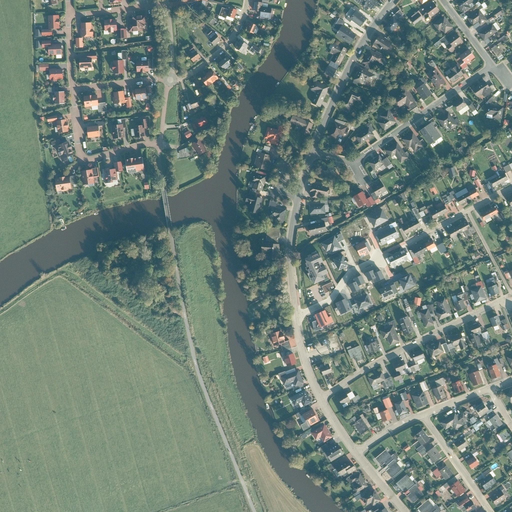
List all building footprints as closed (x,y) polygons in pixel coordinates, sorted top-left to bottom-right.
[(366,0),(362,6),(371,13),(379,3),(374,0),(366,0)] [(474,3),(472,0),(461,0),(457,3),(464,13),(471,9),(469,6),(474,3)] [(262,2),(254,1),(253,10),(260,11),(259,17),(270,19),(272,8),(262,6),(262,2)] [(440,11),(433,3),(425,9),(431,17),(440,11)] [(238,11),(229,8),(229,10),(222,8),(219,17),(226,19),(227,16),(235,19),(238,11)] [(487,21),(479,10),(467,18),(473,26),(478,22),(481,25),(487,21)] [(367,18),(356,11),(350,19),(361,27),(367,18)] [(414,19),(412,21),(416,25),(425,17),(419,11),(412,17),(414,19)] [(133,22),(128,23),(129,32),(143,31),(143,28),(145,25),(148,25),(147,15),(135,16),(132,18),(133,22)] [(59,16),(48,16),(48,29),(60,29),(59,16)] [(400,22),(394,16),(385,27),(391,33),(400,22)] [(453,27),(445,17),(434,25),(439,30),(441,28),(446,33),(453,27)] [(117,20),(104,20),(105,31),(117,30),(117,20)] [(91,23),(81,23),(81,29),(80,29),(80,37),(93,37),(93,29),(92,29),(91,23)] [(257,26),(250,23),(247,31),(255,34),(257,26)] [(498,31),(493,24),(479,33),(484,41),(498,31)] [(351,30),(343,25),(336,36),(351,45),(357,35),(350,31),(351,30)] [(128,38),(127,28),(119,29),(119,38),(128,38)] [(211,38),(208,40),(214,46),(221,40),(212,31),(208,35),(211,38)] [(463,41),(456,33),(448,40),(454,48),(463,41)] [(392,42),(379,34),(373,44),(386,53),(392,42)] [(248,45),(240,40),(235,48),(243,52),(248,45)] [(507,50),(501,42),(491,49),(497,57),(507,50)] [(348,50),(335,43),(330,52),(335,55),(331,61),(340,65),(348,50)] [(62,55),(62,44),(49,45),(49,55),(62,55)] [(192,54),(189,56),(194,63),(201,58),(194,47),(190,51),(192,54)] [(385,58),(369,49),(362,63),(372,68),(375,62),(381,65),(385,58)] [(474,58),(469,49),(459,56),(465,64),(474,58)] [(119,60),(129,59),(128,50),(123,50),(123,53),(119,53),(119,60)] [(233,64),(227,56),(219,63),(225,71),(233,64)] [(92,57),(79,58),(80,68),(92,67),(92,57)] [(433,69),(438,66),(432,58),(428,61),(433,69)] [(124,60),(113,61),(113,74),(124,73),(124,60)] [(148,61),(136,61),(137,72),(148,71),(148,61)] [(237,64),(242,70),(245,68),(239,62),(237,64)] [(463,75),(456,65),(450,70),(452,73),(447,76),(452,82),(463,75)] [(336,70),(329,66),(325,74),(333,77),(336,70)] [(376,75),(360,67),(354,80),(362,84),(364,80),(372,83),(376,75)] [(63,79),(62,69),(50,69),(50,79),(63,79)] [(219,79),(212,70),(201,78),(208,87),(219,79)] [(447,84),(436,70),(428,75),(438,90),(447,84)] [(329,87),(315,80),(311,89),(317,92),(312,103),(321,107),(329,87)] [(485,81),(473,90),(478,97),(482,94),(484,97),(492,92),(485,81)] [(433,96),(424,83),(416,89),(424,101),(433,96)] [(146,88),(135,89),(136,100),(147,99),(146,88)] [(364,95),(350,89),(342,106),(352,110),(356,101),(360,103),(364,95)] [(415,101),(407,89),(400,93),(402,96),(395,101),(399,108),(406,104),(408,107),(415,101)] [(124,92),(113,93),(114,99),(113,99),(114,104),(127,103),(126,98),(124,98),(124,92)] [(65,93),(54,93),(54,104),(65,104),(65,93)] [(97,95),(84,97),(85,107),(98,105),(97,95)] [(462,98),(452,104),(458,112),(467,106),(462,98)] [(198,99),(190,102),(192,109),(201,106),(198,99)] [(504,108),(487,105),(486,114),(494,115),(493,118),(502,119),(504,108)] [(397,123),(388,111),(381,117),(383,120),(378,123),(385,132),(397,123)] [(449,112),(438,120),(444,128),(447,126),(451,130),(458,125),(449,112)] [(206,116),(197,120),(200,128),(209,125),(206,116)] [(313,124),(293,116),(290,123),(302,128),(300,133),(308,136),(313,124)] [(67,120),(57,121),(58,133),(68,132),(67,120)] [(347,127),(334,122),(329,136),(337,139),(339,134),(343,136),(347,127)] [(431,123),(420,131),(430,145),(441,137),(431,123)] [(123,124),(112,126),(114,139),(125,137),(123,124)] [(144,125),(134,126),(135,137),(145,136),(144,125)] [(98,126),(87,127),(89,138),(100,136),(98,126)] [(283,131),(268,127),(265,139),(269,140),(268,143),(279,146),(283,131)] [(374,135),(369,128),(356,137),(361,144),(374,135)] [(185,133),(188,138),(193,135),(190,130),(185,133)] [(413,132),(403,139),(408,148),(411,146),(414,152),(422,146),(413,132)] [(202,138),(191,144),(194,150),(196,149),(200,155),(207,151),(204,145),(205,144),(202,138)] [(68,141),(56,146),(62,162),(68,160),(67,157),(74,155),(68,141)] [(397,142),(386,150),(391,158),(395,155),(401,163),(408,158),(397,142)] [(188,147),(179,151),(182,159),(192,155),(188,147)] [(273,157),(258,152),(254,167),(269,171),(273,157)] [(379,156),(369,163),(374,171),(384,164),(379,156)] [(143,158),(125,161),(127,172),(145,170),(143,158)] [(327,171),(319,169),(317,177),(333,181),(336,168),(328,166),(327,171)] [(116,169),(104,171),(106,183),(113,182),(113,180),(117,180),(116,169)] [(93,170),(81,171),(83,185),(94,183),(93,170)] [(267,177),(253,172),(250,182),(254,183),(253,188),(263,191),(267,177)] [(505,173),(497,178),(501,184),(508,179),(505,173)] [(70,176),(55,179),(57,191),(71,189),(70,176)] [(497,178),(490,182),(493,188),(501,184),(497,178)] [(386,191),(381,182),(372,188),(377,196),(386,191)] [(330,187),(312,183),(310,194),(311,194),(310,197),(320,198),(320,195),(328,197),(330,187)] [(435,186),(430,189),(434,195),(439,193),(435,186)] [(477,189),(457,199),(460,205),(479,195),(477,189)] [(362,192),(353,197),(358,207),(367,202),(362,192)] [(402,202),(408,199),(404,193),(398,196),(402,202)] [(447,194),(443,196),(447,204),(454,201),(451,195),(448,196),(447,194)] [(263,199),(247,195),(245,203),(251,204),(249,211),(259,214),(263,199)] [(277,201),(270,200),(269,207),(270,207),(276,208),(277,201)] [(325,204),(309,205),(309,214),(326,214),(325,204)] [(445,205),(438,209),(441,215),(448,211),(445,205)] [(496,206),(488,210),(492,217),(499,213),(496,206)] [(276,208),(270,207),(268,217),(274,218),(273,221),(283,223),(286,210),(276,208)] [(382,209),(367,217),(373,228),(388,220),(382,209)] [(438,209),(430,213),(434,219),(441,215),(438,209)] [(488,210),(481,214),(484,221),(492,217),(488,210)] [(418,220),(410,224),(414,230),(421,226),(418,220)] [(324,222),(308,225),(310,235),(326,232),(324,222)] [(467,222),(448,232),(452,239),(464,232),(470,228),(467,222)] [(410,224),(403,227),(406,234),(414,230),(410,224)] [(280,228),(267,227),(266,241),(274,241),(273,244),(279,244),(280,228)] [(382,245),(399,237),(394,227),(377,235),(382,245)] [(476,232),(473,227),(470,228),(464,232),(467,238),(476,232)] [(334,236),(321,243),(326,252),(330,250),(332,254),(341,249),(338,242),(336,239),(334,236)] [(266,241),(262,240),(261,253),(273,254),(273,244),(274,241),(266,241)] [(432,240),(425,244),(428,250),(436,246),(432,240)] [(364,241),(355,246),(360,256),(369,252),(364,241)] [(279,244),(273,244),(273,254),(272,260),(279,260),(281,244),(279,244)] [(417,257),(428,250),(425,244),(413,250),(417,257)] [(400,263),(409,259),(404,250),(396,254),(400,263)] [(303,259),(314,284),(325,279),(323,275),(328,273),(324,265),(321,267),(320,263),(323,262),(319,252),(303,259)] [(392,267),(400,263),(396,254),(387,258),(392,267)] [(343,255),(333,259),(338,270),(348,266),(343,255)] [(372,270),(366,273),(369,280),(376,278),(377,281),(383,278),(380,271),(374,274),(372,270)] [(410,275),(399,280),(403,290),(414,286),(410,275)] [(356,282),(349,285),(352,291),(359,288),(358,285),(364,282),(361,276),(355,278),(356,282)] [(331,282),(322,286),(324,293),(328,291),(330,290),(329,287),(333,285),(331,282)] [(389,284),(379,289),(383,299),(394,294),(390,286),(389,284)] [(496,284),(488,287),(491,296),(499,293),(496,284)] [(481,286),(471,291),(476,303),(486,299),(481,286)] [(367,294),(354,300),(356,304),(358,310),(371,304),(367,294)] [(441,311),(436,313),(439,321),(452,315),(445,298),(437,302),(441,311)] [(336,303),(340,314),(350,310),(346,299),(336,303)] [(463,300),(454,303),(458,311),(466,308),(463,300)] [(411,315),(414,314),(408,302),(405,303),(411,315)] [(317,320),(320,327),(333,322),(331,316),(328,318),(325,310),(315,315),(317,320)] [(428,310),(420,313),(426,328),(434,325),(428,310)] [(498,315),(490,318),(493,327),(501,324),(498,315)] [(408,316),(398,320),(405,336),(414,332),(408,316)] [(320,327),(317,320),(312,322),(314,331),(321,329),(320,327)] [(478,323),(469,326),(472,334),(478,333),(481,331),(478,323)] [(393,326),(380,331),(383,339),(387,338),(390,346),(400,342),(393,326)] [(282,331),(271,334),(274,346),(285,342),(282,331)] [(489,331),(482,333),(485,340),(491,338),(489,331)] [(462,333),(450,338),(454,346),(458,345),(460,350),(468,347),(462,333)] [(482,343),(478,333),(472,334),(470,335),(474,346),(482,343)] [(379,351),(375,342),(368,345),(372,354),(379,351)] [(440,343),(428,347),(432,357),(444,353),(440,343)] [(360,345),(348,350),(351,359),(355,357),(356,362),(365,358),(360,345)] [(422,350),(410,354),(411,359),(414,358),(415,362),(425,358),(422,350)] [(294,354),(285,357),(287,367),(297,364),(294,354)] [(402,361),(394,364),(397,373),(405,370),(402,361)] [(497,364),(488,367),(492,378),(501,375),(497,364)] [(329,365),(321,368),(323,375),(332,372),(329,365)] [(299,370),(281,377),(284,385),(294,381),(296,386),(304,383),(299,370)] [(478,371),(469,374),(474,386),(483,383),(478,371)] [(382,372),(368,377),(371,385),(385,380),(382,372)] [(464,390),(460,380),(452,383),(456,393),(464,390)] [(446,397),(441,386),(433,389),(437,400),(446,397)] [(305,390),(290,398),(295,406),(302,402),(304,406),(312,402),(305,390)] [(424,391),(412,396),(417,408),(429,404),(424,391)] [(346,393),(338,397),(342,405),(350,400),(346,393)] [(384,399),(387,408),(394,406),(390,397),(384,399)] [(403,400),(395,403),(400,415),(408,412),(403,400)] [(488,411),(483,402),(475,408),(481,416),(488,411)] [(313,409),(302,415),(309,426),(319,421),(313,409)] [(388,409),(380,413),(383,422),(391,419),(388,409)] [(456,413),(441,422),(445,429),(452,424),(456,429),(463,424),(462,422),(467,419),(464,414),(458,417),(456,413)] [(497,415),(490,420),(495,429),(503,424),(497,415)] [(361,418),(353,424),(361,435),(369,430),(361,418)] [(482,419),(473,425),(477,431),(480,429),(479,426),(484,423),(482,419)] [(333,437),(325,424),(311,433),(316,440),(321,437),(324,442),(333,437)] [(463,431),(466,437),(473,433),(470,427),(463,431)] [(422,429),(414,435),(421,445),(429,439),(422,429)] [(507,429),(498,434),(503,442),(511,437),(507,429)] [(464,438),(455,443),(460,451),(469,445),(464,438)] [(344,453),(338,443),(325,451),(331,461),(344,453)] [(441,457),(434,447),(426,453),(433,463),(441,457)] [(476,448),(471,451),(474,457),(479,454),(476,448)] [(385,450),(375,458),(381,465),(384,463),(386,465),(393,460),(385,450)] [(479,464),(475,458),(468,462),(472,469),(479,464)] [(393,460),(386,465),(389,468),(386,471),(391,478),(402,470),(393,460)] [(347,461),(336,468),(341,476),(347,473),(348,474),(356,470),(353,464),(350,465),(347,461)] [(453,474),(446,466),(439,471),(446,480),(453,474)] [(358,486),(353,488),(357,493),(368,487),(360,473),(349,480),(350,483),(355,481),(358,486)] [(406,487),(408,491),(415,485),(407,475),(396,484),(402,491),(406,487)] [(496,482),(491,475),(480,481),(485,489),(496,482)] [(466,491),(458,480),(450,486),(458,496),(466,491)] [(439,488),(441,491),(452,484),(450,481),(439,488)] [(410,493),(407,496),(413,503),(423,494),(415,485),(408,491),(410,493)] [(371,503),(373,506),(381,501),(375,490),(361,498),(366,506),(371,503)] [(502,490),(491,498),(497,507),(502,503),(501,502),(507,498),(502,490)] [(433,511),(436,510),(428,500),(418,508),(420,511),(433,511)] [(471,511),(477,508),(472,500),(464,505),(468,511),(471,511)]
